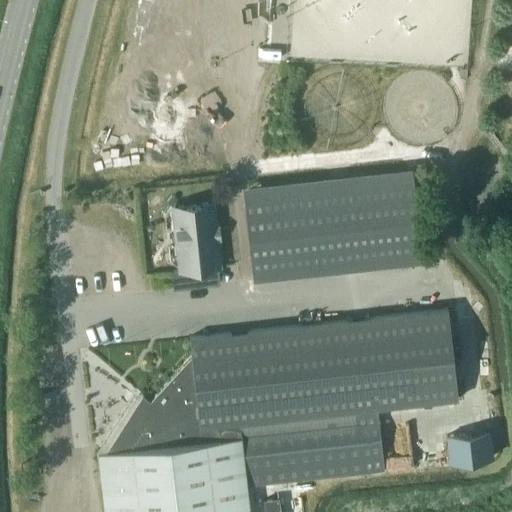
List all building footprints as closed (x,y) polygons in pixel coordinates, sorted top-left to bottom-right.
[(411,167),(243,186),(254,280),(422,260),(411,167)] [(212,202),(175,206),(182,269),(187,269),(219,265),(212,202)] [(189,287),(187,269),(182,269),(171,270),(173,289),(189,287)] [(190,337),(192,355),(150,400),(143,394),(106,451),(98,452),(104,511),(250,511),(240,422),(458,398),(448,308),(190,337)] [(244,423),(246,440),(357,428),(355,410),(244,423)] [(491,430),(447,435),(450,464),(492,459),(494,459),(494,458),(491,430)] [(263,483),(358,473),(358,471),(357,461),(357,459),(261,469),(263,483)]
